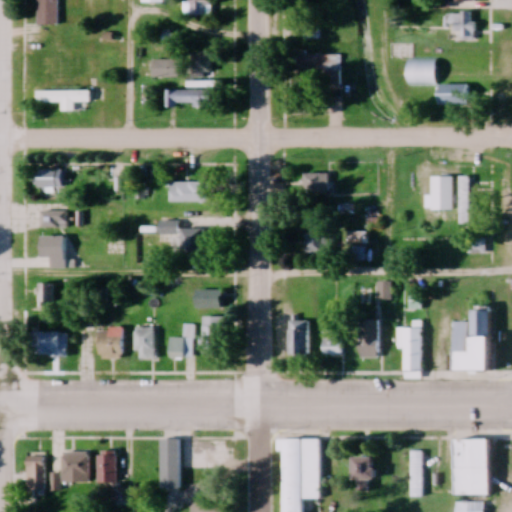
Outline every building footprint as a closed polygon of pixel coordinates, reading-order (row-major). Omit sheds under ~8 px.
[(59,0),(38,0),(38,28),(60,28),(59,0)] [(213,1),(206,0),(194,0),(194,11),(212,13),(213,1)] [(429,0),(430,11),(453,11),(453,5),(473,5),(473,0),(429,0)] [(455,42),(475,42),(475,15),(450,15),(450,33),(455,33),(455,42)] [(341,85),(342,57),(304,56),(303,84),(341,85)] [(36,57),(36,79),(55,79),(55,57),(36,57)] [(203,81),(217,64),(209,57),(195,74),(203,81)] [(181,62),(154,62),(154,81),(181,81),(181,62)] [(441,107),(473,107),(473,87),(441,87),(441,107)] [(173,108),(213,108),(213,92),(173,92),(173,108)] [(77,113),(77,105),(93,105),(93,93),(39,93),(39,105),(64,105),(64,113),(77,113)] [(65,172),(40,172),(40,190),(65,190),(65,172)] [(420,173),(401,173),(401,200),(420,200),(420,173)] [(331,195),(331,175),(307,175),(307,195),(331,195)] [(475,225),(475,179),(461,179),(461,225),(475,225)] [(173,205),(212,205),(212,184),(173,184),(173,205)] [(335,235),(307,235),(307,255),(335,255),(335,235)] [(488,255),(488,236),(471,236),(471,255),(488,255)] [(68,239),(43,239),(43,261),(54,261),(54,271),(68,271),(68,239)] [(198,293),(198,312),(225,312),(225,293),(198,293)] [(412,311),(423,311),(423,295),(412,295),(412,311)] [(458,372),(495,372),(495,313),(475,313),(475,325),(458,325),(458,372)] [(225,320),(205,320),(205,357),(225,357),(225,320)] [(381,359),(381,322),(362,322),(362,359),(381,359)] [(293,323),(293,358),(311,358),(311,323),(293,323)] [(406,374),(425,374),(425,323),(414,323),(414,330),(406,330),(406,374)] [(195,328),(186,328),(186,340),(172,340),(172,361),(195,361),(195,328)] [(137,353),(142,353),(142,361),(156,361),(156,330),(137,330),(137,353)] [(126,331),(102,331),(102,361),(126,361),(126,331)] [(344,331),(325,331),(326,357),(344,357),(344,331)] [(69,334),(47,334),(47,357),(69,357),(69,334)] [(164,491),(182,491),(182,442),(164,442),(164,491)] [(322,442),(305,442),(305,457),(291,457),(291,502),(322,503),(322,442)] [(458,442),(458,497),(493,497),(493,442),(458,442)] [(70,487),(90,487),(91,455),(65,455),(64,475),(55,475),(55,494),(70,494),(70,487)] [(120,457),(101,457),(101,486),(120,486),(120,457)] [(356,483),(378,483),(378,460),(356,460),(356,483)] [(29,464),(29,494),(47,494),(47,464),(29,464)]
